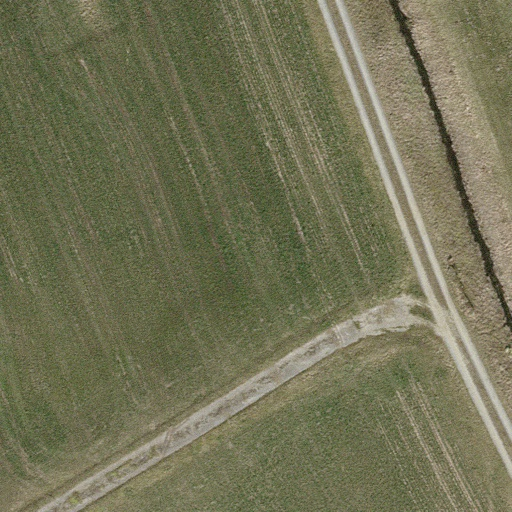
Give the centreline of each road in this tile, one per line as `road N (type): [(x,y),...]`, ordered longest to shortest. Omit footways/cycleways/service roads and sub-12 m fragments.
road 1 (track): [(325,0),(436,295),(511,453)]
road 2 (track): [(69,511),(324,348),(436,295)]
